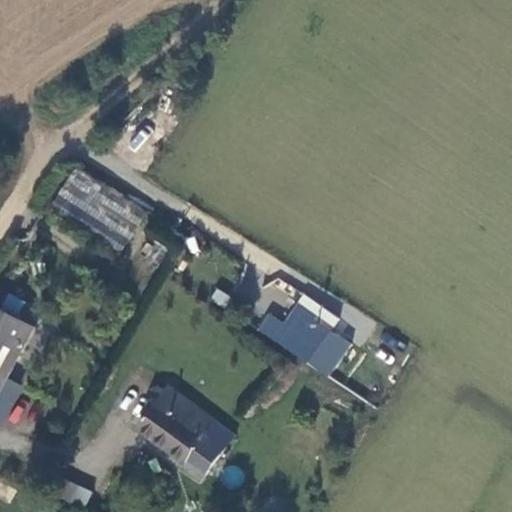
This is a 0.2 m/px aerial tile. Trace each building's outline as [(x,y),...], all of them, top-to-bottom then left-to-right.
[(50,208),(127,248),(148,207),(71,168),(50,208)] [(268,283),(246,268),(227,296),(250,311),(268,283)] [(268,311),(255,329),(328,379),(352,343),(331,330),(339,319),(301,294),(283,321),(268,311)] [(0,380),(32,329),(0,308),(0,380)] [(233,432),(165,385),(151,405),(134,428),(200,475),(233,432)] [(83,508),(92,492),(65,478),(57,494),(83,508)]
